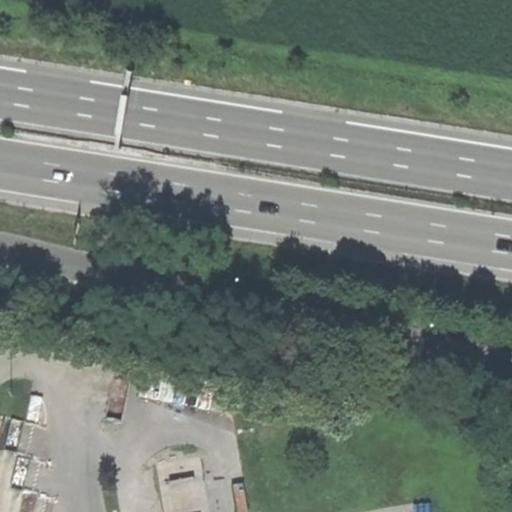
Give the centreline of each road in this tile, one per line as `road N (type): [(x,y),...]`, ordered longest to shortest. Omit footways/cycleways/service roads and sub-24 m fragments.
road 1 (unclassified): [(511,367),(0,246)]
road 2 (trunk): [(0,155),(511,238)]
road 3 (trunk): [(511,171),(0,89)]
